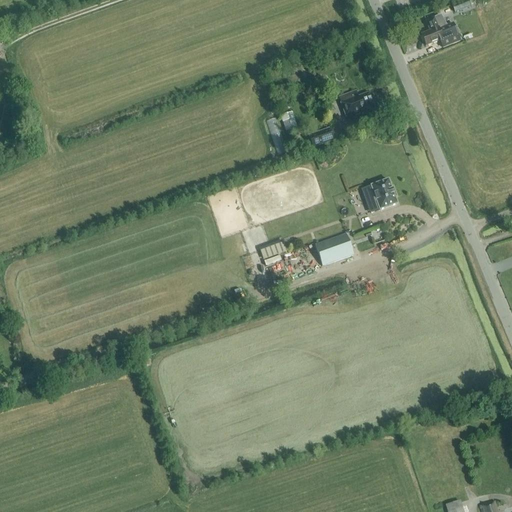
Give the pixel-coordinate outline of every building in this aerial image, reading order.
[(457,2),(451,4),(455,13),(461,11),(457,2)] [(453,24),(439,29),(434,18),(426,22),(430,32),(421,35),(426,46),(442,40),(445,47),(443,48),(460,41),(453,24)] [(371,108),(374,107),(369,93),(358,97),(356,92),(339,98),(347,119),(362,113),(364,118),(373,114),(371,108)] [(297,128),(292,112),(280,116),(285,132),(297,128)] [(312,149),(332,142),(328,131),(308,138),(312,149)] [(3,141),(4,148),(11,146),(10,139),(3,141)] [(388,180),(371,187),(361,190),(370,214),(397,204),(388,180)] [(353,256),(346,235),(315,247),(322,267),(353,256)] [(284,238),(260,247),(265,260),(289,251),(284,238)] [(446,504),(448,511),(465,511),(462,500),(446,504)] [(497,511),(494,502),(480,507),(481,511),(497,511)]
